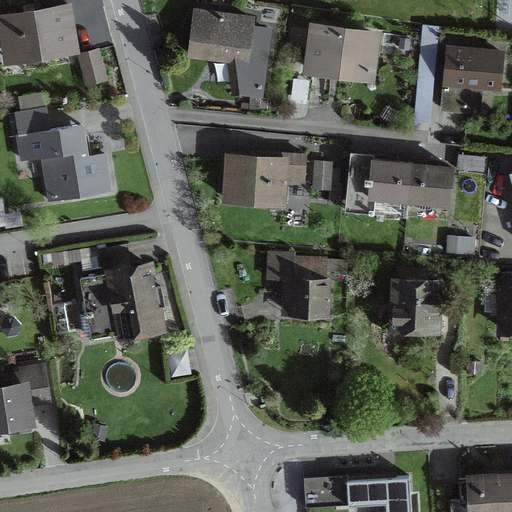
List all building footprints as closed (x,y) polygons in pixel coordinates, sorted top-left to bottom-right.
[(75,48),(68,6),(1,17),(5,41),(15,39),(18,57),(75,48)] [(253,18),(195,11),(189,53),(209,56),(210,49),(233,52),(239,92),(261,87),(269,30),(251,28),(253,18)] [(373,34),(315,27),(310,69),(330,72),(331,65),(369,70),(373,34)] [(442,108),(478,111),(481,86),(499,88),(502,53),(485,51),(485,54),(469,53),(470,50),(448,47),(442,108)] [(97,49),(80,53),(88,83),(105,78),(97,49)] [(70,126),(49,129),(45,107),(16,111),(24,162),(44,159),(46,175),(64,172),(67,195),(109,189),(104,154),(86,157),(82,133),(72,135),(70,126)] [(268,158),(228,155),(226,197),(282,200),(283,177),(303,179),(305,153),(268,151),(268,158)] [(459,154),(457,168),(482,170),(484,156),(459,154)] [(352,157),(349,193),(409,198),(412,163),(352,157)] [(412,163),(409,198),(448,202),(451,167),(412,163)] [(326,258),(293,257),(293,253),(269,252),(268,276),(283,277),(283,294),(290,294),(290,313),(327,314),(328,278),(325,278),(326,258)] [(92,337),(161,325),(157,306),(164,305),(160,286),(154,287),(150,264),(81,277),(87,310),(84,311),(85,315),(88,315),(92,337)] [(394,325),(435,326),(436,281),(427,281),(428,268),(397,267),(394,325)] [(511,273),(504,274),(502,329),(511,328),(511,273)] [(22,384),(0,387),(0,425),(8,424),(9,429),(30,426),(25,397),(49,393),(44,364),(20,367),(22,384)] [(511,511),(511,474),(459,478),(460,498),(451,499),(451,511),(511,511)] [(411,511),(409,475),(332,480),(333,504),(386,501),(386,511),(411,511)]
